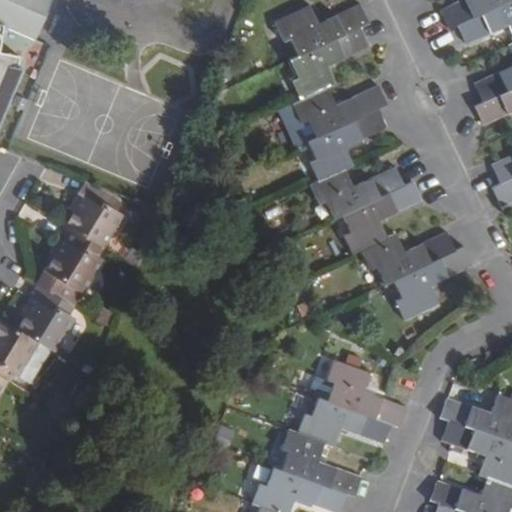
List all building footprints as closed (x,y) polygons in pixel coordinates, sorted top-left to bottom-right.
[(52,0),(0,0),(0,25),(5,28),(31,39),(37,42),(52,0)] [(511,0),(464,0),(455,4),(440,12),(449,30),(456,26),(511,0)] [(511,0),(456,26),(465,45),(481,37),(506,26),(511,38),(511,0)] [(360,4),(334,16),(316,24),(308,7),(273,23),(282,41),(288,38),(296,57),(360,28),(368,24),(360,4)] [(0,116),(5,103),(20,68),(17,68),(19,57),(0,52),(0,50),(5,28),(0,25),(0,116)] [(296,57),(289,60),(297,79),(291,82),(300,101),(327,88),(334,85),(326,66),(344,57),(368,47),(360,28),(296,57)] [(511,44),(506,47),(511,59),(511,67),(498,74),(474,85),(482,103),(511,89),(511,44)] [(300,101),(291,105),(299,122),(305,120),(314,138),(377,108),(386,105),(377,86),(361,93),(334,105),(327,88),(300,101)] [(511,89),(482,103),(474,107),(482,125),(498,118),(511,112),(511,89)] [(314,138),(306,141),(314,161),(309,163),(316,181),(343,169),(352,165),(343,147),(361,138),(385,127),(377,108),(314,138)] [(511,156),(491,166),(499,185),(511,178),(511,156)] [(316,181),(308,186),(317,205),(324,202),(332,219),(340,215),(403,186),(395,167),(379,176),(352,188),(343,169),(316,181)] [(511,178),(499,185),(491,188),(500,207),(511,201),(511,178)] [(106,204),(111,197),(84,180),(65,212),(70,215),(64,224),(70,228),(105,249),(125,216),(106,204)] [(343,237),(351,256),(360,252),(386,239),(378,221),(405,208),(420,201),(412,182),(403,186),(340,215),(349,234),(343,237)] [(102,255),(105,249),(70,228),(36,284),(76,308),(107,258),(102,255)] [(375,267),(383,285),(392,281),(455,251),(446,233),(422,244),(403,253),(395,235),(386,239),(360,252),(368,270),(375,267)] [(429,286),(448,277),(472,266),(463,247),(455,251),(392,281),(400,299),(394,302),(403,320),(437,304),(429,286)] [(56,353),(81,311),(76,308),(36,284),(11,326),(26,334),(56,353)] [(0,364),(5,368),(26,334),(11,326),(1,319),(0,318),(0,364)] [(407,409),(381,399),(362,394),(369,375),(334,362),(327,381),(333,383),(326,401),(391,424),(400,428),(407,409)] [(318,398),(326,401),(333,383),(327,381),(316,377),(310,395),(318,398)] [(326,401),(318,398),(310,417),(304,415),(297,433),(324,443),(333,446),(340,428),(360,435),(384,443),(391,424),(326,401)] [(489,417),(470,411),(446,402),(439,421),(447,424),(511,447),(511,446),(511,404),(496,399),(489,417)] [(511,447),(447,424),(440,443),(465,452),(484,459),(477,478),(485,481),(511,490),(511,447)] [(297,433),(288,430),(281,449),(288,452),(281,470),(347,494),(355,497),(361,479),(346,472),(317,463),(324,443),(297,433)] [(281,470),(273,468),(266,488),(258,485),(251,504),(260,508),(272,511),(290,511),(295,499),(323,508),(334,511),(339,511),(347,494),(281,470)] [(511,511),(511,490),(485,481),(479,499),(452,490),(436,484),(429,504),(437,507),(451,511),(507,511),(508,510),(511,511)]
